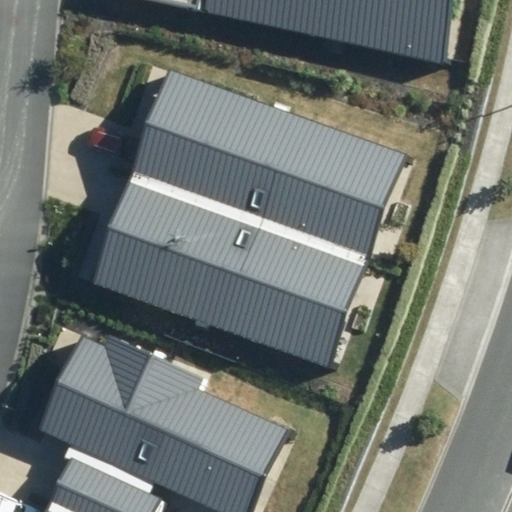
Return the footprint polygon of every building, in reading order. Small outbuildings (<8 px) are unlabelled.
[(157,0),(448,61),(460,0),(157,0)] [(165,76),(130,182),(372,262),(407,156),(165,76)] [(130,182),(95,286),(336,366),(372,262),(130,182)] [(73,448),(51,497),(83,511),(155,511),(166,489),(215,511),(250,511),(289,428),(201,387),(205,379),(110,336),(104,348),(78,336),(34,430),(73,448)] [(83,511),(51,497),(43,511),(83,511)]
